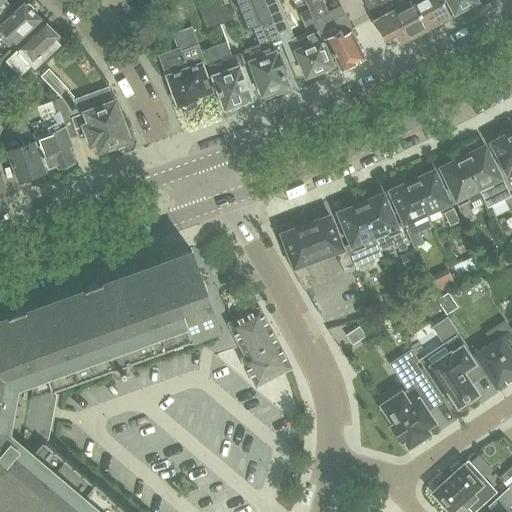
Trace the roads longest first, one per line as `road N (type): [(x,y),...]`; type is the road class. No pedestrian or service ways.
road 1 (primary): [(511,26),(349,107),(170,176)]
road 2 (primary): [(228,198),(511,71)]
road 3 (unclassified): [(330,457),(326,385),(228,198)]
road 4 (primary): [(0,280),(228,198)]
road 5 (residential): [(62,0),(138,87),(170,176)]
road 6 (primary): [(170,176),(0,237)]
road 7 (residential): [(393,483),(511,405)]
